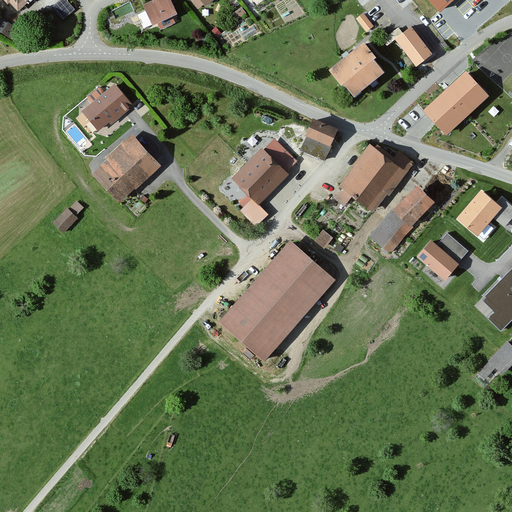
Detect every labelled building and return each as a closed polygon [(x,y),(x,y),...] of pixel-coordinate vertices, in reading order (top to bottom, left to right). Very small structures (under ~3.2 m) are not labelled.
[(32,0),(4,0),(16,14),(32,0)] [(171,0),(155,0),(145,5),(155,25),(178,13),(171,0)] [(451,0),(429,0),(439,11),(451,0)] [(241,7),(234,12),(239,18),(246,14),(241,7)] [(364,14),(357,19),(366,31),(373,26),(364,14)] [(18,28),(0,18),(0,17),(0,32),(11,39),(18,28)] [(398,28),(383,40),(387,46),(403,33),(398,28)] [(432,56),(411,30),(395,42),(416,69),(432,56)] [(381,75),(360,46),(327,70),(348,99),(381,75)] [(459,70),(415,110),(438,134),(481,94),(459,70)] [(115,82),(82,110),(101,133),(134,105),(115,82)] [(338,132),(312,120),(304,137),(331,148),(338,132)] [(161,165),(133,136),(94,173),(122,203),(161,165)] [(403,174),(367,146),(333,190),(369,218),(403,174)] [(248,163),(233,179),(260,205),(276,190),(290,175),(263,148),(248,163)] [(432,206),(413,189),(389,215),(408,232),(432,206)] [(511,215),(511,204),(502,195),(494,203),(482,192),(461,215),(478,232),(492,217),(502,227),(511,215)] [(79,219),(67,207),(52,223),(64,235),(79,219)] [(407,235),(386,216),(365,239),(386,258),(407,235)] [(333,238),(323,230),(314,241),(324,249),(333,238)] [(336,279),(291,240),(220,322),(265,361),(336,279)] [(460,264),(432,240),(417,257),(445,281),(460,264)] [(344,247),(338,244),(334,250),(341,254),(344,247)] [(511,269),(482,299),(494,311),(488,317),(502,331),(511,320),(511,269)] [(511,362),(511,351),(503,343),(484,362),(498,376),(511,362)]
